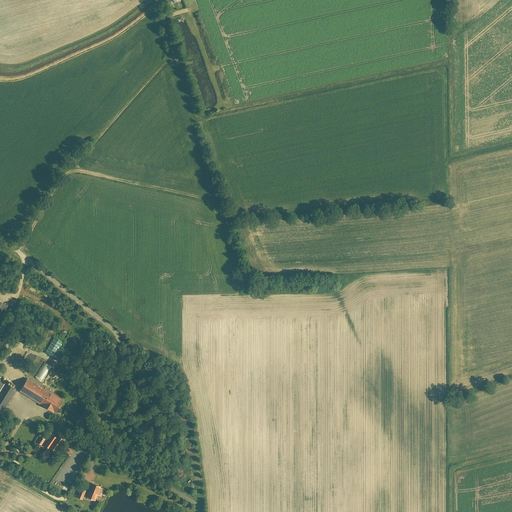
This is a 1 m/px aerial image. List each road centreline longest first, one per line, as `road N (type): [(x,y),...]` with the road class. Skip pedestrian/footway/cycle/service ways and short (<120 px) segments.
road 1 (unknown): [(24,257),(40,213),(68,175),(174,60)]
road 2 (track): [(197,511),(193,502),(87,441),(117,352)]
road 3 (track): [(0,246),(14,248),(112,329),(117,352)]
